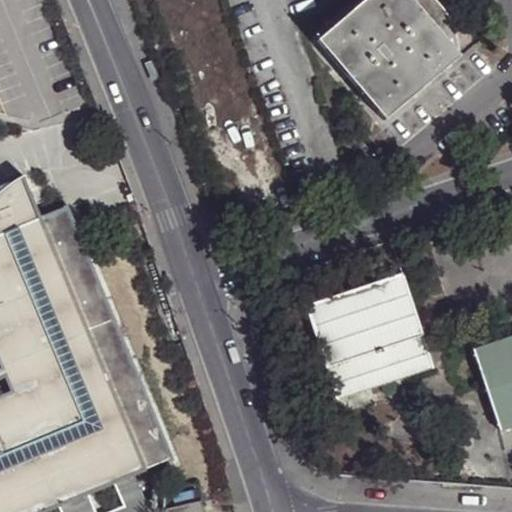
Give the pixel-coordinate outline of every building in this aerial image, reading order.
[(361,0),(320,34),(387,114),(463,50),(462,33),(460,23),(454,9),(449,2),(446,0),(361,0)] [(0,233),(30,221),(14,176),(0,185),(0,233)] [(0,511),(40,511),(111,484),(126,478),(167,459),(123,352),(111,321),(65,207),(30,221),(0,233),(0,511)] [(307,311),(338,405),(437,372),(405,278),(307,311)] [(501,431),(511,426),(511,337),(475,350),(501,431)] [(123,511),(111,484),(40,511),(123,511)] [(206,511),(203,499),(167,508),(168,511),(206,511)]
